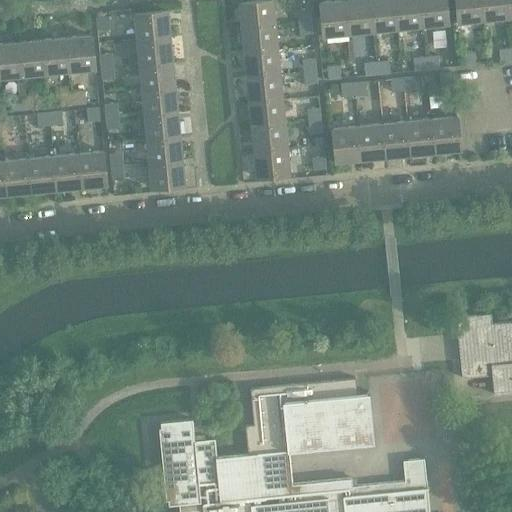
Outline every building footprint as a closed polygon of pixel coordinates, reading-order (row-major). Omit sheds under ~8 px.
[(242,28),(276,25),(273,0),(269,0),(240,3),(242,28)] [(350,33),(347,0),(321,3),(325,36),(350,33)] [(346,0),(347,0),(350,33),(374,31),(371,0),(346,0)] [(399,28),(396,0),(371,0),(374,31),(399,28)] [(396,0),(399,28),(424,26),(421,0),(396,0)] [(421,0),(424,26),(449,23),(446,0),(421,0)] [(484,20),(481,0),(456,0),(458,23),(484,20)] [(481,0),(484,20),(508,18),(506,0),(481,0)] [(298,23),(310,22),(309,8),(297,9),(298,23)] [(137,38),(171,35),(169,10),(135,13),(137,38)] [(96,17),(98,29),(98,36),(110,35),(109,28),(110,28),(109,15),(96,17)] [(310,22),(298,23),(299,34),(311,33),(310,22)] [(245,53),(278,50),(276,25),(242,28),(245,53)] [(67,38),(70,71),(96,69),(93,35),(67,38)] [(171,35),(137,38),(140,63),(173,60),(171,35)] [(43,40),(46,74),(70,71),(67,38),(43,40)] [(46,74),(43,40),(18,42),(21,76),(46,74)] [(0,43),(0,77),(21,76),(18,42),(0,43)] [(511,60),(511,55),(511,47),(498,49),(499,62),(511,60)] [(278,50),(245,53),(247,78),(280,74),(278,50)] [(461,52),(463,65),(475,64),(474,51),(461,52)] [(101,66),(114,65),(112,53),(100,54),(101,66)] [(427,55),(428,69),(439,67),(438,54),(427,55)] [(413,57),(414,70),(414,71),(428,69),(427,55),(413,57)] [(301,59),(303,72),(315,71),(314,58),(301,59)] [(377,60),(379,73),(389,72),(389,59),(377,60)] [(142,87),(176,84),(173,60),(140,63),(142,87)] [(363,62),(365,75),(379,73),(377,60),(363,62)] [(327,65),(328,79),(340,77),(339,64),(327,65)] [(114,65),(101,66),(103,79),(115,77),(114,65)] [(304,84),(316,83),(315,71),(303,72),(304,84)] [(439,74),(440,86),(453,85),(452,72),(439,74)] [(249,102),(283,99),(280,74),(247,78),(249,102)] [(403,77),(405,90),(416,89),(414,75),(403,77)] [(391,91),(405,90),(403,77),(390,78),(391,91)] [(354,81),(355,95),(367,93),(365,80),(354,81)] [(354,81),(340,83),(342,96),(355,95),(354,81)] [(144,112),(178,109),(176,84),(142,87),(144,112)] [(72,91),(73,104),(85,103),(84,90),(72,91)] [(59,92),(60,106),(73,104),(72,91),(59,92)] [(23,96),(24,109),(36,108),(34,95),(23,96)] [(9,97),(10,111),(24,109),(23,96),(9,97)] [(283,99),(249,102),(252,127),(285,124),(283,99)] [(105,116),(119,115),(117,102),(104,104),(105,116)] [(87,121),(100,120),(99,107),(86,108),(87,121)] [(308,121),(320,120),(319,107),(306,109),(308,121)] [(146,137),(180,134),(178,109),(144,112),(146,137)] [(49,112),(51,124),(62,123),(61,110),(49,112)] [(51,124),(49,112),(36,113),(37,126),(51,124)] [(119,115),(105,116),(107,129),(120,127),(119,115)] [(0,117),(1,129),(13,128),(12,116),(0,117)] [(432,119),(436,152),(461,150),(458,116),(432,119)] [(436,152),(432,119),(408,121),(411,155),(436,152)] [(320,120),(308,121),(309,133),(321,132),(320,120)] [(383,123),(386,157),(411,155),(408,121),(383,123)] [(386,157),(383,123),(359,126),(362,159),(386,157)] [(254,151),(287,148),(285,124),(252,127),(254,151)] [(362,159),(359,126),(333,128),(336,162),(362,159)] [(180,134),(146,137),(149,161),(182,158),(180,134)] [(287,148),(254,151),(257,177),(290,174),(287,148)] [(78,154),(81,187),(106,185),(103,151),(78,154)] [(111,165),(123,164),(122,152),(110,153),(111,165)] [(81,187),(78,154),(53,156),(56,189),(81,187)] [(29,158),(32,191),(56,189),(53,156),(29,158)] [(312,170),(325,168),(324,156),(311,157),(312,170)] [(32,191),(29,158),(4,160),(7,194),(32,191)] [(182,158),(149,161),(151,187),(185,184),(182,158)] [(123,164),(111,165),(112,177),(125,176),(123,164)] [(511,321),(493,323),(492,313),(456,317),(462,378),(492,375),(494,395),(511,392),(511,321)] [(192,419),(160,422),(168,505),(179,504),(179,511),(429,511),(430,511),(424,458),(403,460),(405,481),(352,486),(351,478),(292,484),(289,451),(374,443),(369,393),(357,394),(355,378),(250,388),(254,424),(245,425),(246,433),(248,454),(217,458),(215,439),(204,440),(194,441),(192,419)]
